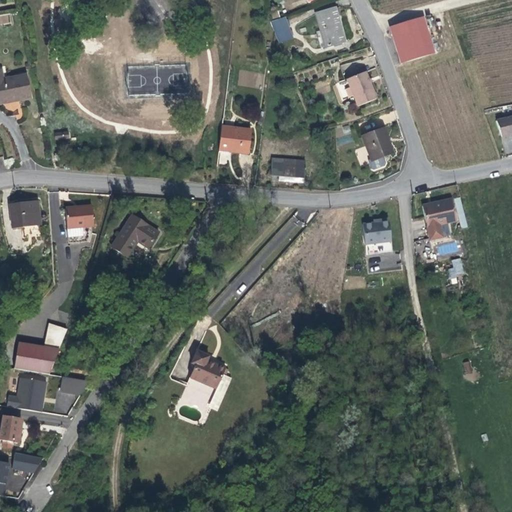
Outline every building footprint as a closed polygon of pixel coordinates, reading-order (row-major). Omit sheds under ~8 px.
[(334,21),(332,13),(312,18),(320,52),(338,47),(334,30),(331,22),(334,21)] [(7,14),(0,15),(0,24),(9,22),(7,14)] [(433,49),(425,16),(392,22),(400,56),(433,49)] [(293,41),(285,20),(271,25),(279,47),(293,41)] [(362,75),(359,62),(348,64),(354,92),(365,90),(362,75)] [(27,99),(22,75),(0,79),(0,104),(14,101),(27,99)] [(20,114),(20,102),(6,103),(7,115),(20,114)] [(511,116),(501,120),(506,136),(511,134),(511,116)] [(69,130),(53,132),(54,141),(70,139),(69,130)] [(246,137),(216,132),(212,157),(221,158),(222,156),(242,159),(246,137)] [(382,141),(379,132),(358,140),(367,162),(364,163),(367,172),(369,173),(379,169),(380,166),(378,160),(385,158),(383,153),(379,142),(382,141)] [(388,157),(382,141),(379,142),(383,153),(385,158),(388,157)] [(291,182),(291,161),(258,161),(257,178),(266,178),(266,182),(291,182)] [(470,225),(463,196),(455,198),(463,227),(470,225)] [(421,208),(428,235),(448,230),(447,225),(457,222),(451,200),(435,204),(421,208)] [(37,230),(36,207),(16,207),(9,208),(9,230),(37,230)] [(87,241),(81,218),(65,222),(56,223),(66,268),(85,263),(79,243),(87,241)] [(387,249),(383,226),(375,227),(370,228),(370,230),(360,231),(365,252),(387,249)] [(448,230),(428,235),(429,241),(450,235),(448,230)] [(157,239),(124,234),(119,271),(137,274),(139,263),(140,253),(155,255),(157,239)] [(440,253),(456,251),(455,244),(439,246),(440,253)] [(462,258),(452,259),(453,267),(448,268),(449,276),(464,274),(462,258)] [(62,355),(23,349),(17,373),(53,381),(62,355)] [(214,365),(200,359),(194,376),(200,377),(196,389),(223,398),(232,401),(237,386),(228,383),(230,376),(213,370),(214,365)] [(470,361),(463,362),(465,374),(472,372),(470,361)] [(14,400),(12,410),(48,417),(50,403),(53,388),(27,383),(23,402),(14,400)] [(93,389),(68,384),(65,398),(86,402),(93,389)] [(232,401),(223,398),(217,416),(226,419),(232,401)] [(47,419),(48,417),(12,410),(12,412),(47,419)] [(42,428),(22,424),(20,435),(11,433),(8,446),(22,449),(21,454),(29,456),(30,450),(37,452),(40,440),(42,428)] [(20,472),(0,468),(0,500),(15,503),(18,485),(20,472)]
